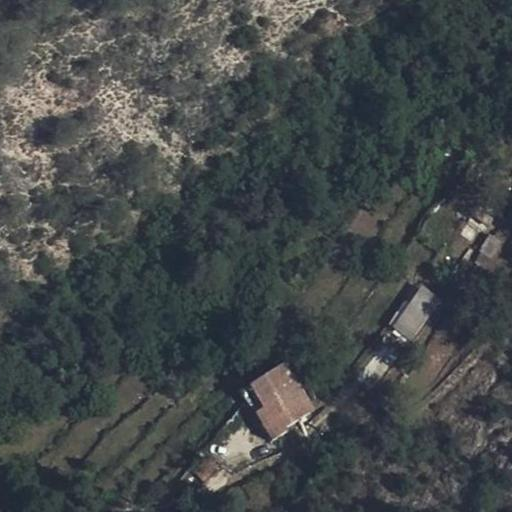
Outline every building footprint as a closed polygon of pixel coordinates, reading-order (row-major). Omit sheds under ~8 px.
[(494,215),(502,221),(511,208),(511,195),(510,194),(494,215)] [(511,252),(511,235),(508,232),(498,245),(510,255),(511,252)] [(511,295),(511,273),(504,283),(510,287),(502,296),(508,300),(511,295)] [(420,284),(390,327),(412,342),(442,299),(420,284)] [(459,331),(447,321),(419,358),(432,367),(459,331)] [(304,395),(271,417),(286,438),(277,445),(294,470),(309,459),(307,457),(334,438),(304,395)] [(286,438),(271,417),(262,424),(277,445),(286,438)]
